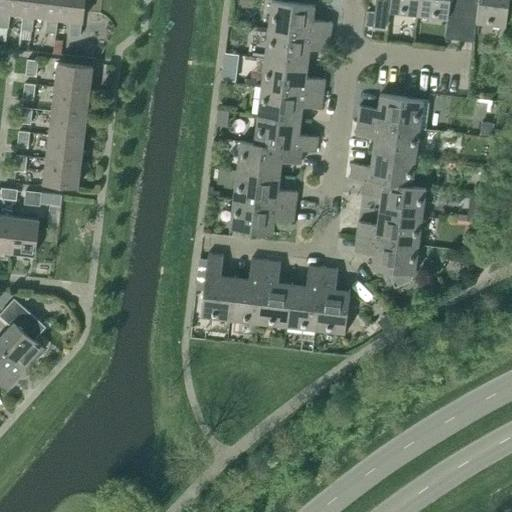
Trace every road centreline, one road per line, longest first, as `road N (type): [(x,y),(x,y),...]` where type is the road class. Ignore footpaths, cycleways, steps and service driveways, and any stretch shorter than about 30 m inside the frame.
road 1 (residential): [(218,239),(326,253),(349,47)]
road 2 (primary): [(511,388),(391,458),(326,511)]
road 3 (primary): [(395,511),(511,438)]
